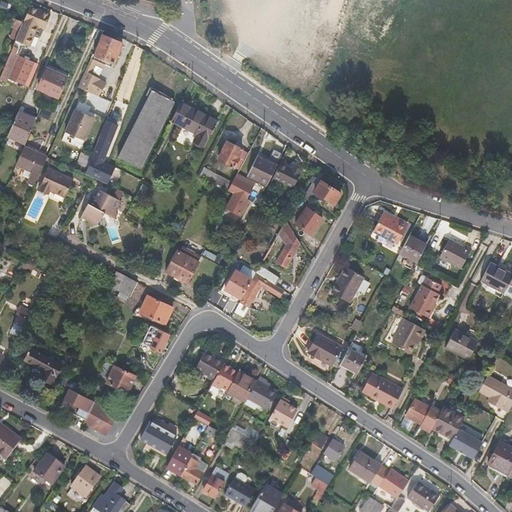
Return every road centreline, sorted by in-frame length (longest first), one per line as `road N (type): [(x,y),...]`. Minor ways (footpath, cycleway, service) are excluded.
road 1 (residential): [(85,0),(160,30),(368,177)]
road 2 (residential): [(269,355),(492,511)]
road 3 (residential): [(113,457),(197,320),(216,319),(269,355)]
road 4 (residential): [(269,355),(368,177)]
road 5 (unknown): [(202,318),(186,300),(61,233)]
road 6 (residential): [(368,177),(511,228)]
road 7 (residential): [(0,396),(113,457)]
